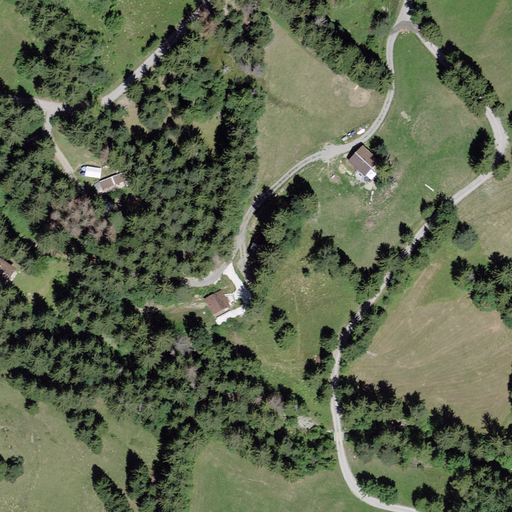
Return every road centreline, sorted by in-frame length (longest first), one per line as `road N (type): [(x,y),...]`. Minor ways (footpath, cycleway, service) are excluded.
road 1 (residential): [(406,511),(353,491),(332,413),(332,363),(375,288),(422,229),(491,167),(499,142),(489,114),(406,25),(409,0)]
road 2 (residential): [(0,99),(61,109),(101,103),(209,0)]
